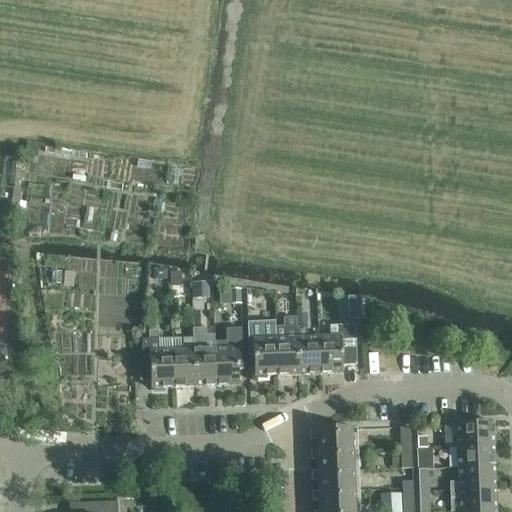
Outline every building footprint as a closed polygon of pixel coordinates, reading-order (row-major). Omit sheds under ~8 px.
[(182,288),(182,273),(171,273),(170,288),(182,288)] [(209,283),(192,284),(193,300),(210,299),(209,283)] [(231,304),(242,304),(241,289),(230,289),(231,304)] [(352,313),(361,313),(361,301),(352,301),(352,313)] [(299,376),(297,328),(297,319),(285,319),(285,327),(276,327),(276,340),(277,377),(299,376)] [(276,340),(276,327),(275,322),(248,323),(249,358),(254,358),(255,378),(277,377),(276,340)] [(319,338),(320,375),(343,374),(343,367),(357,366),(356,326),(329,327),(329,338),(319,338)] [(309,328),(297,328),(299,376),(320,375),(319,338),(309,339),(309,328)] [(215,342),(215,336),(207,337),(206,329),(193,330),(193,339),(195,388),(217,387),(215,351),(215,342)] [(215,351),(217,387),(239,386),(239,370),(243,370),(242,329),(226,330),(226,342),(215,342),(215,351)] [(174,389),(172,352),(160,353),(159,341),(159,331),(149,331),(149,341),(143,341),(140,381),(151,382),(151,390),(174,389)] [(174,389),(195,388),(193,339),(184,339),(184,352),(172,352),(174,389)] [(458,448),(495,446),(494,424),(457,426),(457,436),(445,437),(446,448),(458,447),(458,448)] [(411,442),(412,442),(412,428),(400,428),(401,442),(411,442)] [(317,458),(353,456),(352,430),(316,431),(317,458)] [(418,450),(428,449),(427,438),(417,438),(418,450)] [(412,450),(411,442),(401,442),(400,442),(400,450),(412,450)] [(459,469),(495,468),(495,446),(458,448),(459,469)] [(428,449),(418,450),(418,470),(430,469),(433,469),(432,449),(428,449)] [(402,468),(412,468),(412,450),(400,450),(401,468),(402,468)] [(353,456),(317,458),(318,483),(354,482),(353,456)] [(392,468),(401,468),(400,457),(391,457),(392,468)] [(412,468),(402,468),(402,470),(403,482),(414,481),(413,468),(412,468)] [(495,468),(459,469),(459,484),(451,484),(451,491),(496,490),(495,468)] [(418,470),(419,492),(430,492),(430,469),(418,470)] [(354,482),(318,483),(319,509),(355,507),(354,482)] [(403,493),(414,492),(414,482),(402,483),(403,493)] [(496,490),(451,491),(452,511),(475,511),(497,511),(496,490)] [(414,492),(403,493),(403,502),(415,502),(414,492)] [(430,511),(430,492),(419,492),(420,511),(430,511)] [(415,502),(403,502),(404,511),(415,511),(415,502)] [(114,511),(114,503),(67,505),(66,511),(114,511)]
